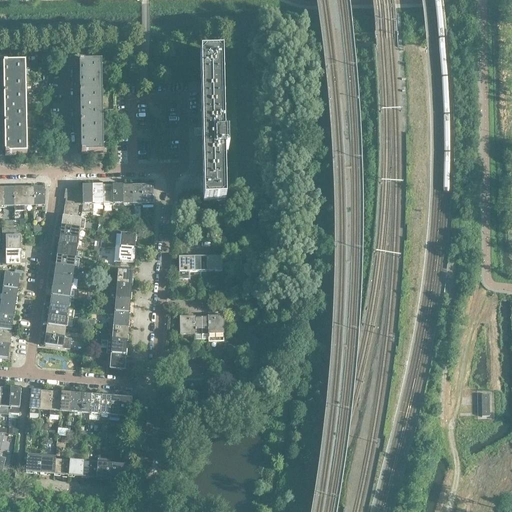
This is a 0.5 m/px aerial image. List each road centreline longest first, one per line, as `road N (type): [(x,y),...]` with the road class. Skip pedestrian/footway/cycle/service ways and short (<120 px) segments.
road 1 (residential): [(152,386),(172,170)]
road 2 (residential): [(28,375),(56,171)]
road 3 (residential): [(172,170),(183,167),(182,98),(131,99),(132,169)]
road 4 (residential): [(0,56),(66,56),(67,170)]
road 5 (residential): [(143,511),(152,386)]
road 6 (residential): [(152,386),(28,375)]
